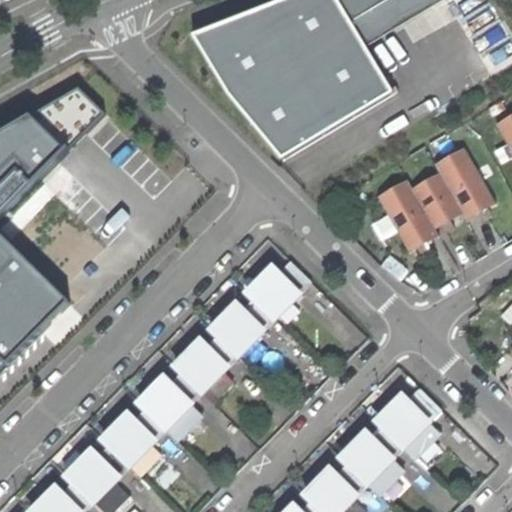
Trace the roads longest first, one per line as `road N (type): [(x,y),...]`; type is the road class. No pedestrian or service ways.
road 1 (residential): [(275,185),(0,466)]
road 2 (residential): [(418,332),(233,511)]
road 3 (residential): [(95,6),(275,185)]
road 4 (residential): [(275,185),(418,332)]
road 5 (residential): [(418,332),(511,425)]
